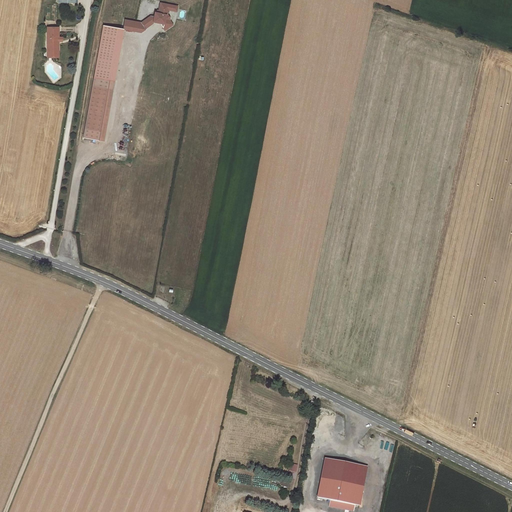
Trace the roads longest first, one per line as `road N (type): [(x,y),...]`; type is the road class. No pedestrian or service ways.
road 1 (secondary): [(511,488),(103,282),(0,245)]
road 2 (unknown): [(62,268),(74,179),(118,140),(138,37)]
road 3 (track): [(5,511),(103,282)]
